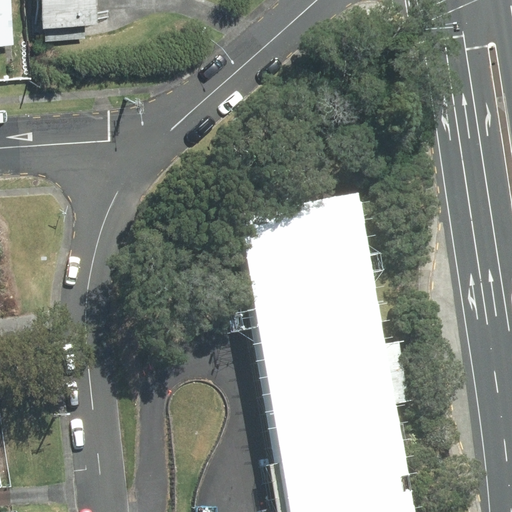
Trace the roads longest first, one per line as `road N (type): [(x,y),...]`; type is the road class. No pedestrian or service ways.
road 1 (primary): [(510,511),(504,381),(442,0)]
road 2 (residential): [(107,511),(86,343),(88,290),(122,186),(159,140)]
road 3 (residential): [(159,140),(318,0)]
road 4 (residential): [(0,148),(159,140)]
